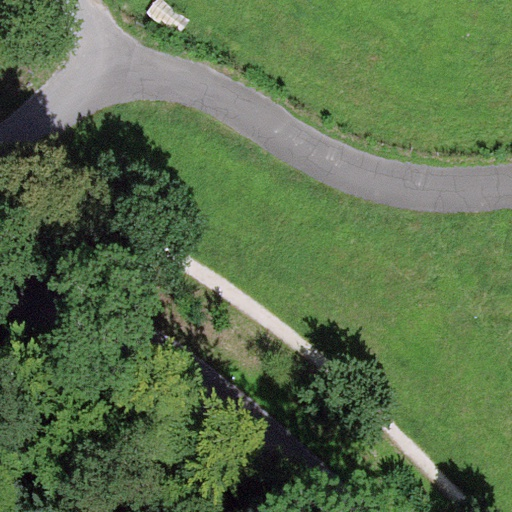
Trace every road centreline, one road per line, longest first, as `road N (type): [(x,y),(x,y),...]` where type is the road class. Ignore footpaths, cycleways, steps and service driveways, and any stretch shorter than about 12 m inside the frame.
road 1 (residential): [(511,186),(359,176),(186,80),(116,79),(81,90),(0,151)]
road 2 (tertiary): [(332,511),(278,449),(84,312),(0,274)]
